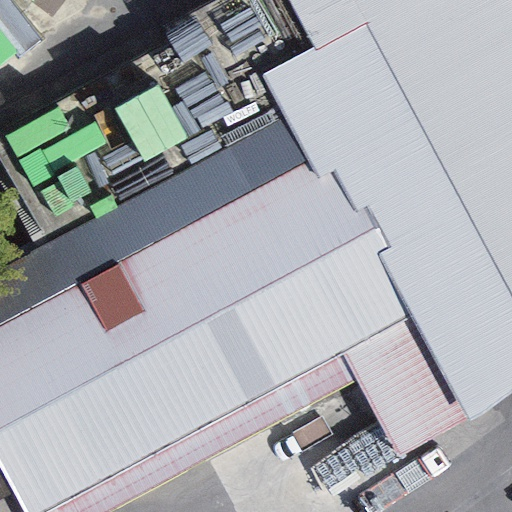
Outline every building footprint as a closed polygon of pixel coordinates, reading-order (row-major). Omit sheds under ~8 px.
[(218,0),(172,24),(180,40),(0,132),(0,159),(46,248),(227,155),(306,114),(279,69),(323,45),(297,0),(218,0)] [(511,0),(297,0),(323,45),(371,17),(511,279),(511,0)] [(489,411),(347,145),(249,197),(0,328),(0,445),(23,489),(35,511),(49,511),(350,354),(363,378),(409,463),(489,411)] [(0,328),(249,197),(227,155),(46,248),(26,298),(0,311),(0,328)] [(49,511),(114,511),(363,378),(350,354),(49,511)] [(0,501),(23,489),(0,445),(0,501)]
